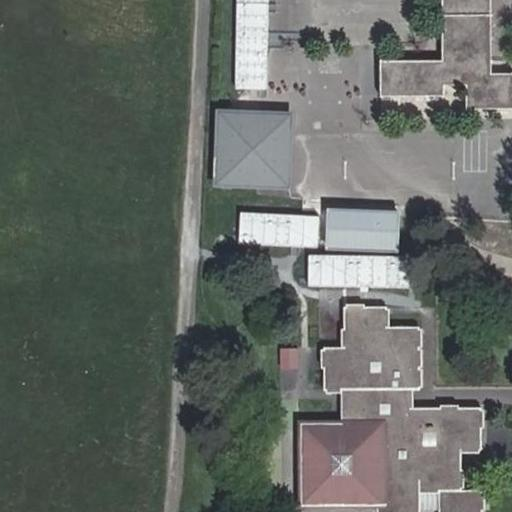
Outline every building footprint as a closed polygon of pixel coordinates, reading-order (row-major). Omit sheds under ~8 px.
[(239,0),(235,91),(272,93),(277,0),(239,0)] [(440,0),(442,58),(379,58),(379,96),(443,94),(443,86),(466,86),(466,107),(511,107),(511,70),(490,70),(489,0),(440,0)] [(291,116),(219,113),(216,184),(288,187),(291,116)] [(304,209),(222,204),(220,235),(302,239),(304,209)] [(323,249),(398,250),(399,207),(324,206),(323,249)] [(305,429),(306,501),(379,499),(379,476),(418,476),(418,490),(436,490),(436,511),(435,511),(478,511),(478,489),(461,489),(460,452),(480,452),(479,408),(413,409),(413,387),(422,387),(420,328),(388,328),(388,307),(346,308),(347,348),(324,348),(325,392),(340,392),(341,427),(305,429)] [(379,499),(379,505),(418,505),(418,490),(418,476),(379,476),(379,499)] [(418,505),(418,511),(436,511),(436,490),(418,490),(418,505)]
